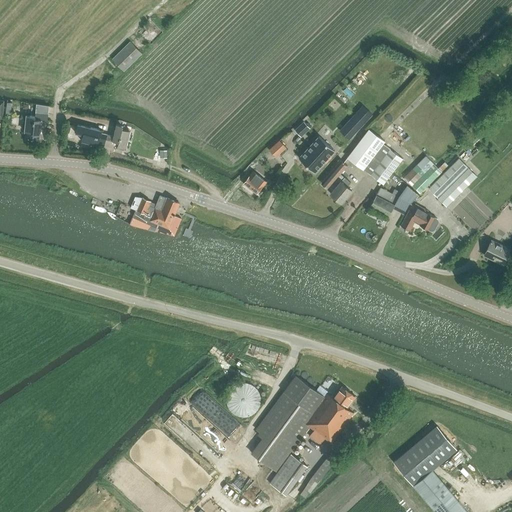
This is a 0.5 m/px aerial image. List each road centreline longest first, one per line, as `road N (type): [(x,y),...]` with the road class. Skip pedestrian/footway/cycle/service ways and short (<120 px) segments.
road 1 (tertiary): [(511,319),(327,242),(129,176),(0,159)]
road 2 (unclassified): [(511,418),(294,341),(0,262)]
road 3 (track): [(158,7),(58,102)]
